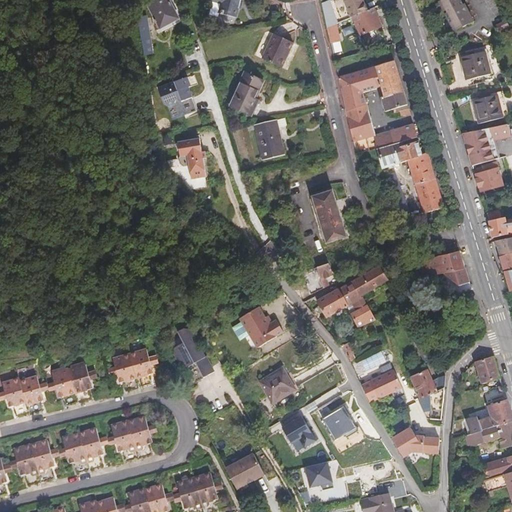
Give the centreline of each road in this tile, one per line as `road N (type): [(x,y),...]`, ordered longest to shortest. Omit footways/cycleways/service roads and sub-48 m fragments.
road 1 (residential): [(0,429),(147,396),(166,396),(184,421),(175,455),(0,508)]
road 2 (residential): [(311,13),(350,178),(374,224),(413,243),(468,232)]
road 3 (residential): [(278,271),(341,356),(398,466),(433,511)]
road 4 (secondary): [(468,232),(396,0)]
road 5 (residential): [(441,511),(452,378),(464,359),(504,338)]
